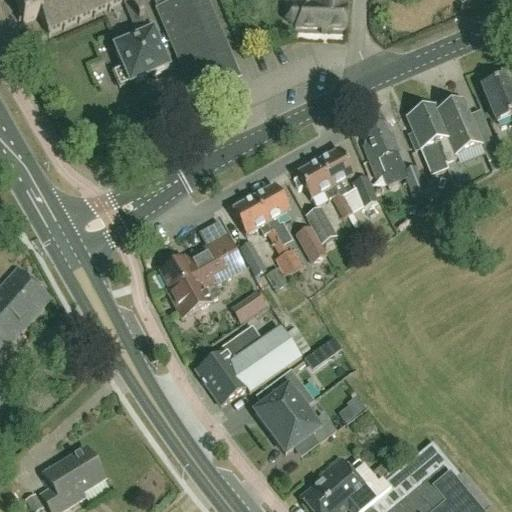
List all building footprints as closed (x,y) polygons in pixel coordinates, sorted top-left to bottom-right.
[(23,0),(25,3),(14,8),(22,26),(39,19),(47,37),(122,2),(140,42),(115,53),(124,74),(115,78),(121,92),(130,88),(131,90),(170,72),(154,37),(156,36),(140,1),(140,0),(23,0)] [(151,0),(157,13),(156,13),(188,88),(194,102),(209,95),(239,83),(203,0),(151,0)] [(344,31),(344,0),(313,0),(313,8),(295,7),(295,8),(291,8),(285,13),(285,21),(292,27),(294,27),(294,30),(344,31)] [(511,94),(506,79),(481,90),(495,125),(510,119),(511,124),(511,94)] [(438,152),(444,166),(456,161),(454,158),(480,147),(462,104),(447,110),(456,131),(445,135),(447,141),(436,145),(439,152),(438,152)] [(456,131),(447,110),(436,115),(434,110),(406,121),(413,137),(408,139),(414,154),(419,152),(430,179),(446,172),(444,166),(438,152),(439,152),(436,145),(447,141),(445,135),(456,131)] [(369,166),(376,183),(403,173),(396,156),(398,155),(391,137),(387,139),(383,127),(379,129),(378,125),(370,129),(371,132),(361,136),(366,147),(362,149),(369,166)] [(488,166),(500,161),(493,146),(481,151),(488,166)] [(347,220),(352,217),(340,196),(344,194),(340,186),(353,179),(339,153),(317,165),(347,220)] [(317,165),(295,178),(309,203),(322,196),(327,205),(331,202),(342,223),(347,220),(317,165)] [(404,175),(401,176),(404,183),(412,202),(426,196),(416,170),(404,175)] [(362,213),(378,207),(368,181),(353,187),(362,213)] [(275,232),(279,240),(283,238),(275,222),(288,215),(274,189),(260,197),(259,195),(254,198),(255,200),(252,201),(266,227),(267,227),(271,234),(275,232)] [(266,227),(252,201),(249,203),(248,201),(243,204),(244,206),(230,214),(245,239),(258,232),(263,239),(266,237),(272,247),(281,242),(279,240),(275,232),(271,234),(267,227),(266,227)] [(336,241),(321,215),(306,223),(310,231),(320,249),(336,241)] [(326,259),(320,249),(310,231),(295,239),(311,267),(326,259)] [(221,262),(235,255),(226,239),(183,263),(183,262),(159,275),(168,292),(195,278),(198,284),(218,273),(216,270),(221,262)] [(281,242),(272,247),(278,258),(286,253),(281,242)] [(255,281),(266,274),(251,246),(239,252),(255,281)] [(168,292),(165,294),(181,322),(211,306),(211,305),(220,300),(214,290),(245,273),(235,255),(221,262),(216,270),(218,273),(198,284),(195,278),(168,292)] [(0,354),(1,356),(49,302),(16,273),(0,291),(0,354)] [(255,294),(242,303),(252,319),(266,310),(255,294)] [(260,344),(251,331),(219,353),(221,356),(195,374),(220,410),(245,393),(248,397),(301,361),(279,331),(260,344)] [(290,374),(272,387),(279,397),(253,416),(269,437),(313,405),(290,374)] [(0,426),(22,403),(0,382),(0,426)] [(312,425),(303,413),(313,406),(313,405),(269,437),(284,458),(310,439),(318,448),(335,435),(322,418),(312,425)] [(491,511),(488,511),(475,511),(461,495),(471,487),(462,476),(458,479),(432,446),(393,478),(383,487),(389,494),(367,511),(491,511)] [(47,511),(65,511),(83,501),(81,498),(104,483),(85,453),(43,479),(51,494),(40,500),(47,511)] [(322,485),(299,504),(305,511),(367,511),(389,494),(383,487),(393,478),(384,467),(369,479),(357,465),(347,473),(339,464),(319,481),(322,485)] [(29,511),(40,511),(42,511),(34,498),(24,504),(29,511)]
